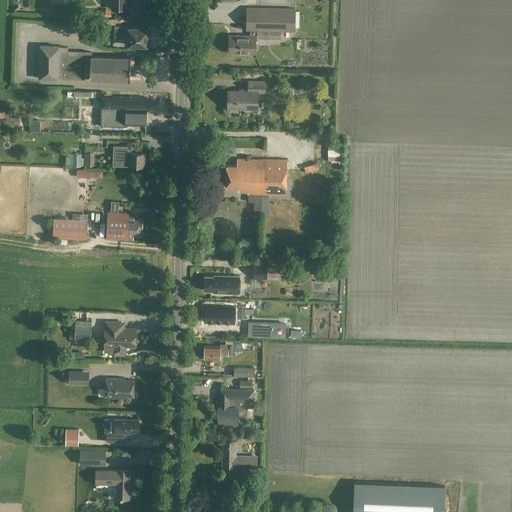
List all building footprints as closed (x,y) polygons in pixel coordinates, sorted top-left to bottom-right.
[(131,12),(144,12),(144,2),(148,2),(148,0),(111,0),(111,9),(126,9),(126,8),(131,8),(130,12),(131,12)] [(295,9),(247,8),(246,30),(250,30),(250,36),(229,36),(229,53),(256,53),(256,36),(255,36),(256,30),(294,31),(295,9)] [(147,46),(148,29),(126,28),(126,27),(115,26),(115,36),(125,36),(125,38),(128,38),(128,45),(147,46)] [(92,52),(68,51),(68,47),(59,47),(59,46),(40,45),(39,78),(58,79),(58,78),(130,81),(131,58),(92,56),(92,52)] [(265,92),(265,82),(249,81),(248,90),(244,90),(244,91),(228,91),(228,109),(257,109),(258,92),(265,92)] [(147,97),(101,97),(101,98),(75,98),(75,100),(65,100),(65,119),(74,120),(74,129),(127,130),(127,125),(146,125),(147,97)] [(104,155),(114,156),(114,158),(107,158),(106,165),(129,165),(129,166),(144,167),(145,154),(130,153),(129,156),(120,156),(120,148),(104,147),(104,155)] [(72,153),(72,166),(81,166),(82,154),(72,153)] [(286,195),(287,160),(237,159),(237,165),(227,165),(226,188),(238,188),(238,191),(247,192),(247,194),(286,195)] [(306,171),(318,168),(316,161),(304,164),(306,171)] [(142,236),(143,220),(134,219),(134,217),(129,216),(129,214),(108,212),(106,239),(133,240),(134,235),(142,236)] [(87,240),(88,219),(54,218),(53,238),(87,240)] [(267,278),(273,278),(279,278),(279,267),(274,266),(267,266),(268,264),(254,264),(253,278),(255,279),(267,280),(267,278)] [(240,293),(240,276),(214,276),(214,277),(205,276),(205,291),(214,291),(214,292),(240,293)] [(140,282),(112,280),(111,297),(139,298),(140,282)] [(234,323),(235,306),(206,305),(205,323),(234,323)] [(245,318),(245,314),(246,308),(246,307),(238,306),(237,317),(245,318)] [(91,321),(76,321),(75,339),(91,339),(91,321)] [(286,338),(286,323),(249,321),(248,336),(286,338)] [(105,322),(105,346),(115,347),(115,352),(126,352),(126,347),(135,347),(135,328),(121,328),(121,322),(105,322)] [(204,356),(204,359),(220,359),(220,355),(235,355),(235,344),(229,344),(229,349),(221,349),(221,346),(205,346),(204,352),(203,352),(203,356),(204,356)] [(254,368),(235,368),(235,377),(254,377),(254,368)] [(69,384),(77,384),(89,384),(89,371),(69,371),(69,384)] [(125,397),(134,397),(134,380),(125,380),(125,378),(106,378),(106,398),(124,398),(125,397)] [(218,418),(219,418),(218,424),(238,425),(238,415),(247,415),(247,408),(253,408),(253,399),(254,399),(254,390),(220,389),(220,406),(218,406),(218,418)] [(126,442),(126,434),(131,434),(131,432),(139,432),(139,419),(115,419),(114,433),(107,432),(107,442),(126,442)] [(66,429),(66,445),(78,446),(79,430),(66,429)] [(235,467),(251,467),(257,468),(257,456),(235,456),(236,441),(223,441),(223,467),(235,468),(235,467)] [(81,450),(80,464),(105,465),(106,450),(81,450)] [(97,470),(96,484),(116,485),(116,499),(130,499),(131,471),(97,470)] [(354,482),(353,511),(443,511),(445,486),(354,482)]
